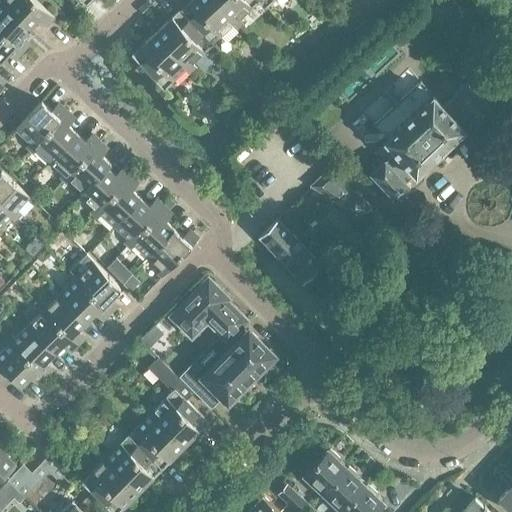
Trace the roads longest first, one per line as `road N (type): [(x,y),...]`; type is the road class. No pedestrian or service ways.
road 1 (residential): [(209,250),(214,216),(63,71)]
road 2 (residential): [(41,416),(209,250)]
road 3 (residential): [(511,417),(451,452),(422,455),(396,448),(341,399),(317,392)]
road 4 (residential): [(317,392),(311,354),(209,250)]
road 5 (residential): [(187,511),(291,402),(317,392)]
